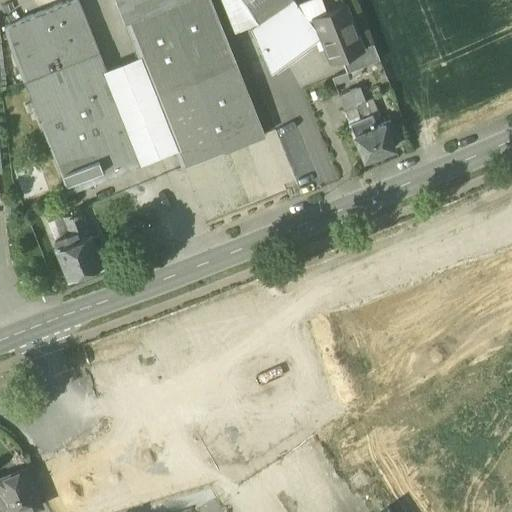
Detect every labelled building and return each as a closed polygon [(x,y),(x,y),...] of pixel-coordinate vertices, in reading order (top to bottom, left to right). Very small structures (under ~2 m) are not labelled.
[(124,20),(138,56),(105,69),(98,50),(97,48),(97,49),(77,0),(65,0),(4,25),(9,43),(23,79),(68,192),(143,163),(175,150),(183,168),(264,136),(235,61),(210,0),(116,0),(124,20)] [(257,23),(241,0),(221,0),(234,31),(257,23)] [(292,0),(241,0),(257,23),(250,28),(270,74),(321,38),(320,38),(313,18),(308,20),(298,6),(292,0)] [(321,0),(313,0),(298,6),(308,20),(313,18),(313,17),(326,12),(321,0)] [(321,38),(330,62),(340,58),(362,49),(361,48),(344,5),(326,12),(313,17),(313,18),(320,38),(321,38)] [(340,58),(346,73),(379,60),(372,44),(361,48),(362,49),(340,58)] [(348,109),(352,118),(368,111),(365,102),(348,109)] [(354,136),(364,160),(365,159),(392,148),(392,149),(394,148),(388,135),(394,132),(389,121),(375,127),(368,111),(352,118),(347,120),(349,124),(354,137),(354,136)] [(65,270),(68,277),(79,273),(79,272),(102,263),(95,245),(101,243),(98,234),(91,237),(90,232),(89,233),(79,209),(63,215),(70,233),(55,240),(57,246),(56,246),(65,269),(65,270)] [(47,222),(55,240),(70,233),(63,215),(47,222)] [(25,471),(0,480),(0,487),(5,500),(8,508),(9,511),(25,511),(40,506),(25,471)] [(0,503),(3,510),(8,508),(5,500),(0,502),(0,503)]
